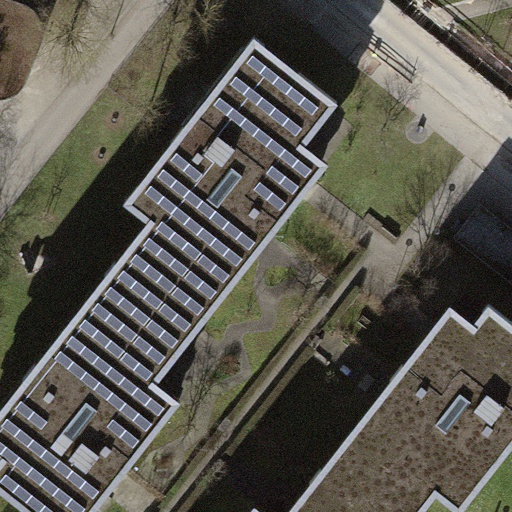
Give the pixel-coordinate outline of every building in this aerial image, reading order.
[(0,88),(2,88),(11,82),(18,75),(25,20),(20,9),(7,3),(0,1),(0,88)] [(336,99),(245,29),(165,133),(112,202),(136,220),(101,264),(189,333),(294,197),(303,185),(323,159),(302,143),(336,99)] [(189,333),(101,264),(0,390),(0,496),(20,511),(83,511),(173,400),(150,382),(189,333)] [(458,511),(511,445),(511,319),(481,295),(463,318),(443,302),(429,320),(416,335),(306,473),(356,511),(417,511),(428,498),(445,511),(458,511)] [(356,511),(306,473),(275,511),(264,511),(247,498),(235,511),(356,511)]
